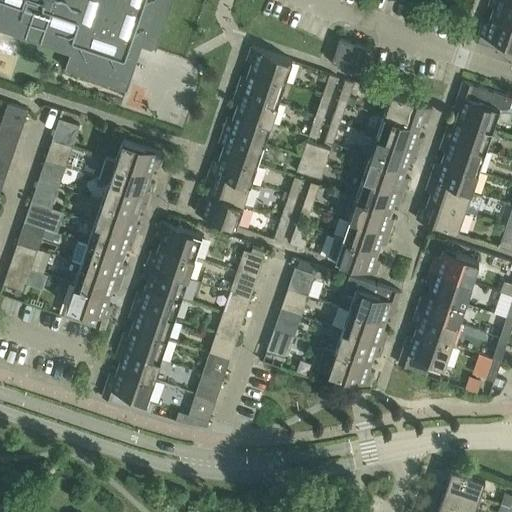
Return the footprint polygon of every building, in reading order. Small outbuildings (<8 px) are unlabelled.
[(0,0),(0,27),(37,40),(70,51),(65,66),(120,85),(127,87),(142,45),(154,49),(154,48),(170,0),(0,0)] [(497,7),(494,15),(511,20),(511,0),(490,0),(489,4),(497,7)] [(511,20),(494,15),(491,23),(483,20),(479,33),(511,44),(511,20)] [(340,37),(334,55),(332,61),(359,70),(367,47),(340,37)] [(255,62),(252,70),(285,81),(292,60),(251,46),(247,59),(255,62)] [(242,75),(237,88),(278,101),(285,81),(252,70),(250,78),(242,75)] [(329,73),(322,94),(331,97),(338,76),(329,73)] [(346,79),(339,99),(347,102),(354,81),(346,79)] [(462,110),(459,117),(492,129),(500,107),(510,107),(511,100),(511,96),(463,80),(454,107),(462,110)] [(241,103),(238,111),(271,122),(278,101),(237,88),(233,100),(241,103)] [(322,94),(316,114),(324,117),(331,97),(322,94)] [(391,94),(384,115),(417,126),(420,118),(428,121),(432,107),(391,94)] [(339,99),(332,120),(340,123),(347,102),(339,99)] [(2,119),(23,126),(29,108),(8,101),(2,119)] [(228,116),(224,129),(264,142),(271,122),(238,111),(236,119),(228,116)] [(58,123),(78,130),(81,121),(60,114),(58,122),(58,123)] [(309,135),(317,138),(324,117),(316,114),(309,135)] [(384,115),(377,135),(418,149),(422,137),(415,134),(417,126),(384,115)] [(449,123),(445,135),(485,149),(492,129),(459,117),(457,125),(449,123)] [(332,120),(325,141),(333,143),(340,123),(332,120)] [(227,144),(224,152),(257,163),(264,142),(224,129),(220,141),(227,144)] [(377,135),(370,156),(403,167),(406,159),(414,162),(418,149),(377,135)] [(448,150),(446,158),(479,169),(485,149),(445,135),(440,148),(448,150)] [(123,139),(115,161),(149,172),(151,164),(159,167),(164,153),(123,139)] [(307,140),(302,155),(314,159),(319,145),(307,140)] [(319,145),(314,159),(326,164),(331,149),(319,145)] [(0,146),(0,155),(11,159),(14,151),(0,146)] [(49,148),(45,160),(66,167),(70,155),(49,148)] [(214,157),(210,170),(250,184),(257,163),(224,152),(222,160),(214,157)] [(0,165),(9,168),(11,159),(0,155),(0,165)] [(297,170),(305,173),(309,174),(314,159),(302,155),(297,170)] [(370,156),(363,176),(404,190),(409,177),(401,175),(403,167),(370,156)] [(100,178),(109,181),(150,195),(154,182),(146,180),(149,172),(115,161),(106,158),(100,178)] [(435,163),(431,176),(472,189),(479,169),(446,158),(443,166),(435,163)] [(314,159),(309,174),(321,178),(326,164),(314,159)] [(64,172),(66,167),(45,160),(43,165),(64,172)] [(213,186),(210,193),(244,204),(250,184),(210,170),(205,183),(213,186)] [(295,175),(288,196),(296,199),(303,178),(295,175)] [(363,176),(357,197),(389,208),(392,200),(400,203),(404,190),(363,176)] [(435,191),(432,199),(464,210),(472,189),(431,176),(426,188),(435,191)] [(109,181),(102,201),(135,213),(138,205),(146,207),(150,195),(109,181)] [(311,181),(304,202),(312,205),(319,184),(311,181)] [(34,191),(31,200),(52,207),(55,198),(34,191)] [(200,198),(196,212),(236,225),(244,204),(210,193),(208,200),(200,198)] [(288,196),(281,217),(289,220),(296,199),(288,196)] [(357,197),(349,217),(390,231),(395,218),(387,216),(389,208),(357,197)] [(421,204),(416,218),(457,232),(464,210),(432,199),(429,207),(421,204)] [(31,200),(29,208),(49,215),(52,207),(31,200)] [(102,201),(95,222),(136,236),(140,223),(132,221),(135,213),(102,201)] [(304,202),(297,222),(305,225),(312,205),(304,202)] [(281,217),(274,237),(282,240),(289,220),(281,217)] [(349,217),(343,237),(375,249),(378,241),(386,244),(390,231),(349,217)] [(165,237),(162,245),(195,256),(202,234),(162,221),(157,234),(165,237)] [(95,222),(88,242),(121,254),(124,246),(132,249),(136,236),(95,222)] [(290,242),(304,247),(307,238),(301,237),(305,225),(297,222),(290,242)] [(20,233),(17,241),(38,248),(41,240),(20,233)] [(335,235),(327,256),(376,273),(381,259),(373,257),(375,249),(343,237),(335,235)] [(511,241),(501,238),(498,246),(511,250),(511,241)] [(81,262),(81,263),(122,277),(127,264),(118,261),(121,254),(88,242),(79,239),(72,259),(81,262)] [(17,241),(15,249),(15,250),(35,257),(38,248),(17,241)] [(254,242),(251,251),(265,255),(268,247),(254,242)] [(152,251),(148,262),(188,276),(195,256),(162,245),(159,253),(152,251)] [(435,255),(431,267),(472,281),(479,260),(442,247),(439,256),(435,255)] [(241,257),(262,264),(265,255),(251,251),(244,248),(241,257)] [(151,278),(148,285),(182,296),(188,276),(148,262),(143,275),(151,278)] [(81,263),(74,283),(107,295),(110,287),(118,289),(122,277),(81,263)] [(295,266),(292,274),(313,281),(316,273),(295,266)] [(430,281),(428,289),(465,302),(472,281),(431,267),(426,280),(430,281)] [(357,288),(350,308),(383,319),(385,312),(394,314),(401,291),(349,274),(345,284),(357,288)] [(6,275),(3,283),(24,290),(27,282),(6,275)] [(504,281),(501,291),(504,293),(511,295),(511,281),(511,283),(504,281)] [(233,282),(230,291),(250,298),(253,289),(233,282)] [(105,302),(107,295),(74,283),(67,305),(108,318),(113,305),(105,302)] [(138,291),(133,303),(175,317),(182,296),(148,285),(146,293),(138,291)] [(421,296),(417,308),(458,322),(465,302),(428,289),(425,297),(421,296)] [(227,299),(248,305),(250,298),(230,291),(227,299)] [(501,291),(499,299),(502,300),(511,303),(511,299),(511,295),(504,293),(501,291)] [(284,299),(281,307),(302,315),(304,307),(284,299)] [(137,318),(135,326),(168,337),(175,317),(133,303),(129,316),(137,318)] [(281,307),(278,316),(299,323),(302,315),(281,307)] [(350,308),(343,328),(384,343),(388,330),(380,327),(383,319),(350,308)] [(416,322),(414,330),(418,331),(451,343),(458,322),(417,308),(413,321),(416,322)] [(504,325),(500,337),(508,339),(511,326),(511,317),(507,316),(496,312),(494,321),(504,325)] [(219,322),(216,331),(237,338),(240,329),(219,322)] [(124,331),(120,345),(161,358),(168,337),(135,326),(132,334),(124,331)] [(343,328),(336,349),(369,360),(372,352),(379,355),(384,343),(343,328)] [(407,336),(398,363),(427,372),(431,360),(443,364),(451,343),(418,331),(414,330),(411,338),(407,336)] [(214,339),(234,346),(237,338),(216,331),(214,339)] [(500,337),(493,357),(501,360),(508,339),(500,337)] [(290,348),(269,341),(266,350),(287,357),(290,348)] [(124,360),(121,367),(154,378),(161,358),(120,345),(116,357),(124,360)] [(317,366),(328,370),(370,384),(374,371),(366,368),(369,360),(336,349),(324,345),(317,366)] [(495,376),(496,375),(501,360),(493,357),(486,378),(494,380),(495,376)] [(205,364),(202,372),(207,374),(223,379),(226,371),(205,364)] [(110,373),(102,396),(152,412),(155,402),(147,399),(154,378),(121,367),(118,375),(110,373)] [(199,381),(220,388),(223,379),(207,374),(202,372),(199,381)] [(493,382),(493,384),(503,387),(503,386),(506,379),(495,376),(494,380),(493,382)] [(176,419),(207,425),(209,421),(212,413),(191,406),(189,413),(179,410),(176,419)] [(452,468),(446,485),(479,497),(485,479),(452,468)] [(446,485),(440,502),(469,511),(473,511),(479,497),(446,485)] [(469,511),(440,502),(436,511),(469,511)]
